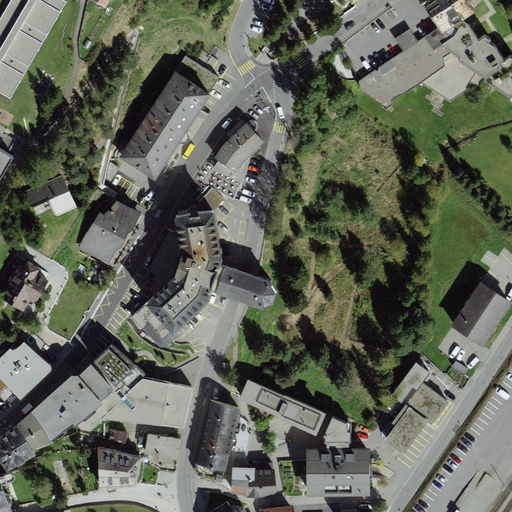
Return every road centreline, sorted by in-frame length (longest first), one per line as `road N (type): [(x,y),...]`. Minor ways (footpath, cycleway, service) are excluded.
road 1 (tertiary): [(189,511),(184,478),(196,415),(250,254),(285,84)]
road 2 (residential): [(262,87),(209,139),(86,341),(0,425)]
road 3 (residential): [(511,333),(395,511)]
road 4 (tertiary): [(285,84),(298,58),(381,0)]
